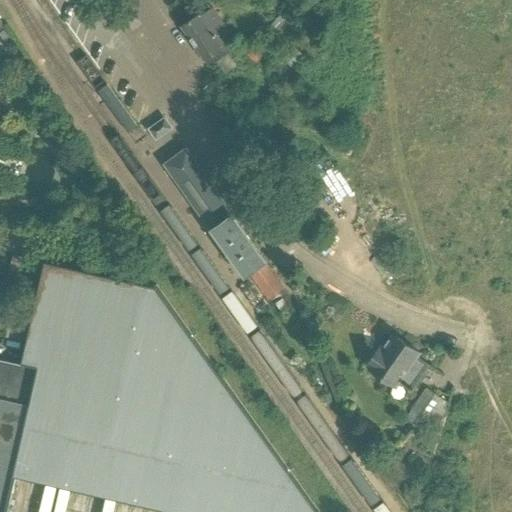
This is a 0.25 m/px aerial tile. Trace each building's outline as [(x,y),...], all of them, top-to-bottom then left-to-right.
[(355,0),(342,0),(342,1),(362,14),(367,7),(355,0)] [(183,26),(194,43),(224,23),(213,7),(203,15),(196,4),(178,16),(184,25),(183,26)] [(268,32),(279,43),(303,20),(294,10),(283,20),(282,18),(268,32)] [(224,23),(194,43),(211,67),(219,62),(226,72),(236,65),(223,45),(234,38),(224,23)] [(269,75),(286,86),(311,45),(298,36),(291,48),(288,46),(269,75)] [(238,56),(249,68),(268,52),(258,39),(238,56)] [(146,128),(156,141),(173,128),(164,115),(146,128)] [(186,151),(167,164),(213,228),(232,214),(186,151)] [(330,193),(323,196),(329,210),(347,201),(336,175),(324,180),(330,193)] [(423,212),(406,198),(402,202),(443,239),(449,232),(425,210),(423,212)] [(213,228),(212,228),(246,275),(250,273),(264,262),(265,261),(232,214),(213,228)] [(7,511),(16,476),(174,511),(318,511),(158,280),(47,254),(22,364),(0,359),(0,511),(7,511)] [(4,288),(19,292),(28,262),(12,258),(4,288)] [(251,272),(250,273),(269,300),(283,290),(284,289),(276,279),(264,262),(251,272)] [(381,346),(367,366),(396,387),(400,382),(412,391),(429,366),(417,357),(420,353),(393,334),(383,348),(381,346)] [(405,418),(422,430),(436,411),(443,416),(447,403),(426,388),(405,418)] [(511,511),(511,447),(503,511),(511,511)]
